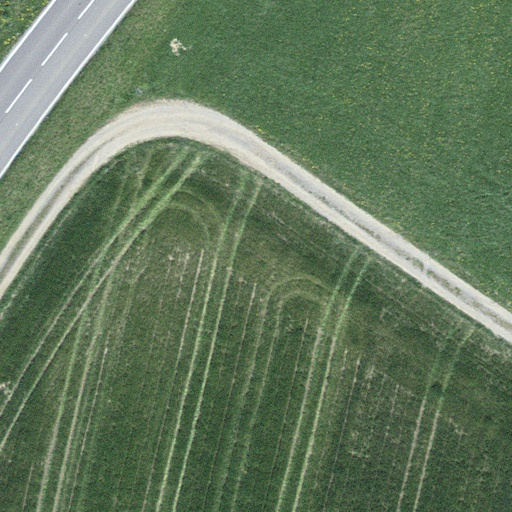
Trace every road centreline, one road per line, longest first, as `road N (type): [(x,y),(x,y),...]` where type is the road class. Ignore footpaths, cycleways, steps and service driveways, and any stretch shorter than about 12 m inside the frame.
road 1 (track): [(511,334),(259,159),(185,126),(149,122),(105,146),(48,210),(0,282)]
road 2 (secondary): [(105,0),(0,136)]
